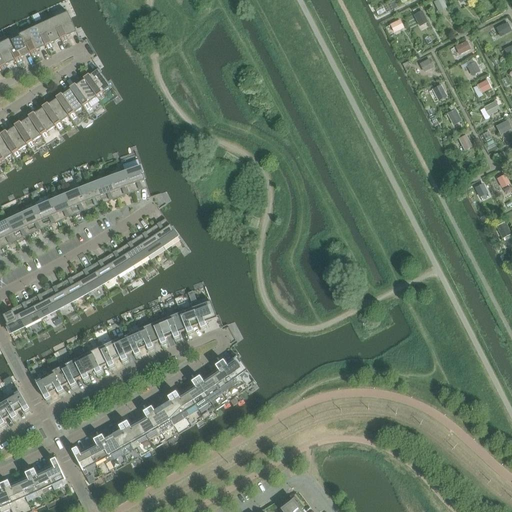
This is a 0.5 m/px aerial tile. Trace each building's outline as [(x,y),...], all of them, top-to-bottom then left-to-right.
[(441,0),(439,0),(435,3),(439,11),(446,8),(441,0)] [(421,12),(414,16),(420,26),(427,23),(421,12)] [(77,33),(68,13),(52,20),(61,40),(62,43),(68,40),(67,37),(77,33)] [(61,40),(52,20),(42,25),(36,27),(46,47),(47,50),(53,47),(52,44),(61,40)] [(399,21),(391,25),(394,33),(403,28),(399,21)] [(507,23),(496,29),(500,38),(511,32),(507,23)] [(46,47),(36,27),(27,32),(21,34),(30,54),(32,57),(38,54),(36,51),(46,47)] [(30,54),(21,34),(6,42),(15,61),(17,64),(23,61),(21,58),(30,54)] [(15,61),(6,42),(0,44),(0,67),(0,69),(2,72),(8,69),(6,65),(15,61)] [(467,42),(455,47),(459,56),(471,50),(467,42)] [(429,60),(420,65),(424,72),(433,68),(429,60)] [(475,63),(468,67),(472,75),(479,72),(475,63)] [(111,88),(98,70),(84,80),(97,98),(100,102),(105,98),(102,94),(111,88)] [(97,98),(84,80),(70,90),(83,108),(86,112),(91,108),(89,104),(97,98)] [(486,81),(478,86),(481,93),(490,88),(486,81)] [(441,85),(432,90),(438,102),(447,97),(441,85)] [(83,108),(70,90),(57,99),(69,117),(72,121),(77,117),(75,114),(83,108)] [(69,117),(57,99),(43,109),(55,127),(58,131),(63,127),(61,123),(69,117)] [(495,103),(485,108),(488,116),(499,110),(495,103)] [(55,127),(43,109),(29,118),(41,136),(44,140),(49,137),(47,133),(55,127)] [(455,111),(448,115),(453,125),(460,121),(455,111)] [(41,136),(29,118),(15,128),(27,146),(30,150),(35,146),(32,142),(41,136)] [(507,122),(497,127),(500,135),(511,129),(507,122)] [(27,146),(15,128),(1,137),(13,155),(15,159),(21,155),(18,151),(27,146)] [(466,136),(459,140),(465,151),(472,147),(466,136)] [(13,155),(1,137),(0,137),(0,166),(1,168),(7,164),(4,160),(13,155)] [(145,181),(141,168),(125,173),(132,194),(139,191),(138,189),(142,188),(142,190),(147,188),(145,181)] [(132,194),(125,173),(110,178),(117,199),(125,196),(124,194),(127,193),(128,195),(132,194)] [(505,177),(498,180),(502,189),(510,186),(505,177)] [(117,199),(110,178),(95,184),(103,205),(110,202),(109,199),(112,198),(113,201),(117,199)] [(103,205),(95,184),(90,186),(80,190),(89,210),(95,207),(94,205),(98,204),(99,206),(103,205)] [(483,186),(476,189),(480,198),(487,194),(483,186)] [(89,210),(80,190),(65,196),(74,216),(81,213),(80,211),(83,209),(84,212),(89,210)] [(74,216),(65,196),(61,198),(51,202),(59,222),(66,219),(65,217),(69,215),(70,218),(74,216)] [(59,222),(51,202),(36,208),(45,229),(52,225),(51,223),(54,221),(55,224),(59,222)] [(45,229),(36,208),(22,215),(31,235),(38,232),(37,229),(40,228),(41,230),(45,229)] [(31,235),(22,215),(7,222),(17,242),(24,238),(23,236),(26,234),(27,237),(31,235)] [(178,237),(170,225),(170,226),(165,219),(160,223),(161,225),(158,227),(157,225),(151,229),(163,247),(178,237)] [(17,242),(7,222),(0,225),(0,242),(3,248),(10,245),(8,242),(12,241),(13,243),(17,242)] [(504,224),(497,228),(503,238),(510,234),(504,224)] [(163,247),(151,229),(145,233),(147,235),(144,237),(142,235),(136,239),(148,257),(163,247)] [(148,257),(136,239),(131,242),(132,245),(129,247),(128,244),(122,248),(133,267),(148,257)] [(133,267),(122,248),(116,252),(117,254),(115,256),(113,254),(107,257),(118,276),(133,267)] [(118,276),(107,257),(101,261),(103,263),(100,265),(98,263),(92,266),(103,284),(103,285),(118,276)] [(103,284),(92,266),(86,270),(88,272),(85,274),(83,271),(77,275),(83,284),(88,294),(103,285),(103,284)] [(88,294),(83,284),(77,275),(71,278),(72,281),(69,282),(68,280),(62,284),(72,303),(88,294)] [(72,303),(62,284),(56,287),(57,289),(54,291),(53,288),(46,292),(57,311),(72,303)] [(57,311),(46,292),(41,295),(42,297),(39,299),(37,296),(31,300),(41,319),(57,311)] [(41,319),(31,300),(25,303),(26,305),(23,307),(22,304),(15,308),(25,327),(41,319)] [(218,318),(212,302),(197,308),(195,303),(191,304),(193,309),(199,325),(201,331),(208,329),(206,323),(218,318)] [(25,327),(15,308),(11,310),(12,312),(3,316),(7,324),(6,325),(10,334),(25,327)] [(199,325),(193,309),(183,313),(181,308),(178,309),(180,315),(186,330),(188,336),(194,334),(192,328),(199,325)] [(186,330),(180,315),(170,318),(168,313),(164,315),(173,336),(175,341),(181,339),(178,333),(186,330)] [(173,336),(164,315),(151,320),(153,325),(159,341),(162,347),(167,345),(165,339),(173,336)] [(159,341),(153,325),(143,330),(141,325),(137,326),(140,331),(146,347),(149,352),(154,350),(152,344),(159,341)] [(146,347),(140,331),(137,326),(128,331),(128,330),(124,332),(126,337),(133,353),(136,358),(141,356),(139,350),(146,347)] [(133,353),(126,337),(124,338),(122,339),(117,342),(114,336),(111,338),(113,343),(120,359),(123,364),(128,362),(126,356),(133,353)] [(120,359),(113,343),(111,344),(109,345),(104,348),(101,343),(97,344),(100,349),(107,365),(110,370),(115,368),(113,362),(120,359)] [(107,365),(100,349),(98,350),(95,351),(95,352),(91,354),(88,349),(85,351),(87,356),(94,371),(97,376),(103,374),(100,368),(107,365)] [(94,371),(87,356),(85,357),(82,358),(77,360),(75,355),(71,357),(74,362),(82,377),(84,383),(90,380),(87,374),(94,371)] [(235,380),(248,371),(238,356),(226,364),(222,359),(218,362),(235,385),(238,383),(235,380)] [(82,377),(74,362),(72,363),(69,364),(65,367),(62,362),(58,364),(59,365),(69,384),(72,389),(77,386),(74,381),(82,377)] [(235,385),(218,362),(215,365),(218,370),(210,375),(221,390),(223,394),(235,385)] [(69,384),(59,365),(49,369),(46,371),(48,376),(56,390),(59,396),(60,395),(64,393),(62,388),(69,384)] [(221,390),(210,375),(202,381),(199,376),(195,378),(211,402),(223,394),(221,390)] [(56,390),(48,376),(46,377),(43,378),(44,378),(39,381),(36,376),(33,377),(47,403),(52,400),(49,394),(56,390)] [(211,402),(195,378),(191,381),(194,386),(186,391),(199,410),(202,414),(211,408),(208,404),(211,402)] [(25,415),(31,412),(16,387),(13,389),(16,393),(11,396),(9,397),(9,398),(7,399),(4,394),(15,413),(22,409),(25,415)] [(199,410),(186,391),(178,396),(175,391),(171,394),(187,418),(190,416),(199,410)] [(15,413),(4,394),(0,396),(1,397),(0,397),(0,415),(3,421),(10,417),(13,422),(18,419),(15,413)] [(187,418),(171,394),(167,396),(170,401),(162,406),(172,422),(181,416),(184,420),(187,418)] [(172,422),(162,406),(154,411),(151,406),(147,408),(162,433),(163,434),(175,427),(172,422)] [(162,433),(147,408),(143,411),(146,416),(138,421),(146,437),(156,431),(159,435),(162,433)] [(146,437),(138,421),(129,426),(126,421),(122,423),(137,448),(140,446),(137,442),(146,437)] [(137,448),(122,423),(118,425),(121,431),(113,435),(121,451),(131,445),(133,449),(137,448)] [(121,451),(113,435),(104,440),(101,434),(97,437),(111,462),(114,460),(112,456),(121,451)] [(111,462),(97,437),(93,439),(96,444),(87,449),(96,465),(106,459),(108,463),(111,462)] [(96,465),(87,449),(79,453),(76,448),(72,450),(85,475),(88,474),(86,470),(96,465)] [(68,484),(55,458),(51,460),(53,466),(45,470),(52,486),(62,481),(64,486),(68,484)] [(52,486),(45,470),(36,474),(33,468),(29,470),(41,496),(44,495),(42,491),(52,486)] [(41,496),(29,470),(25,472),(27,478),(19,482),(26,498),(36,494),(38,498),(41,497),(41,496)] [(26,498),(19,482),(10,486),(7,480),(3,482),(15,508),(17,507),(16,503),(26,498)] [(15,508),(3,482),(0,483),(0,486),(1,490),(0,490),(0,509),(9,506),(11,510),(14,508),(15,508)] [(301,511),(300,511),(303,509),(298,502),(295,504),(294,502),(283,510),(284,511),(282,511),(301,511)]
